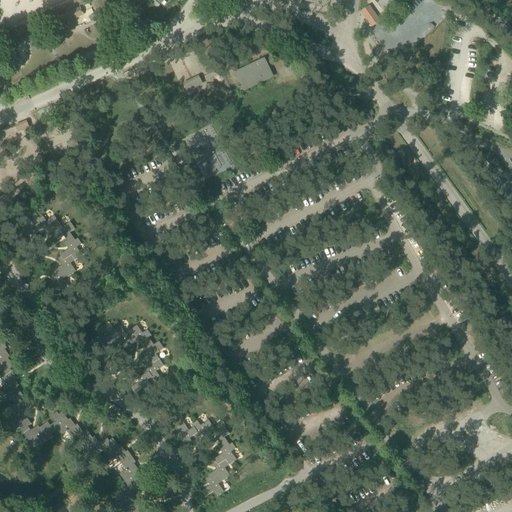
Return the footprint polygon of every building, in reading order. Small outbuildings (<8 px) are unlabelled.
[(148,0),(148,1),(160,8),(165,0),(148,0)] [(299,0),(299,6),(320,11),(327,6),(328,0),(299,0)] [(369,6),(361,12),(363,14),(371,8),(369,6)] [(51,20),(54,29),(64,25),(67,32),(76,28),(69,12),(51,20)] [(378,18),(370,24),(372,27),(380,21),(378,18)] [(19,33),(10,36),(14,45),(23,41),(19,33)] [(236,73),(245,90),(272,77),(264,60),(236,73)] [(191,82),(189,79),(183,82),(188,92),(205,84),(202,77),(191,82)] [(47,230),(53,239),(61,233),(56,225),(58,223),(54,217),(46,222),(42,217),(37,221),(39,224),(45,232),(47,230)] [(41,235),(45,232),(39,224),(34,227),(30,220),(23,226),(25,229),(17,234),(21,240),(30,234),(34,240),(37,238),(35,234),(39,232),(41,235)] [(63,244),(66,247),(75,241),(70,234),(75,230),(69,223),(63,227),(59,223),(58,223),(56,225),(61,233),(53,239),(54,239),(56,238),(58,241),(64,237),(67,241),(63,244)] [(68,250),(60,255),(64,261),(72,255),(76,260),(82,256),(77,249),(82,245),(78,239),(75,241),(66,247),(68,250)] [(62,266),(54,271),(59,277),(67,272),(70,276),(76,272),(70,264),(76,260),(72,255),(64,261),(60,255),(59,256),(62,261),(59,263),(62,266)] [(59,277),(54,271),(52,272),(54,274),(51,275),(56,281),(47,287),(51,293),(59,288),(62,292),(69,287),(64,280),(70,276),(67,272),(59,277)] [(123,340),(124,341),(132,336),(129,331),(125,334),(120,326),(112,331),(115,336),(107,342),(111,348),(123,340)] [(139,344),(148,338),(152,336),(148,330),(142,334),(137,326),(129,331),(132,336),(124,341),(129,347),(137,341),(139,344)] [(109,350),(111,348),(107,342),(115,336),(112,331),(108,334),(104,328),(97,333),(99,336),(90,342),(94,347),(103,342),(109,350)] [(153,346),(148,338),(139,344),(141,347),(144,344),(148,350),(142,354),(144,357),(148,355),(153,363),(159,359),(156,355),(163,350),(158,342),(153,346)] [(0,371),(2,370),(5,375),(12,371),(10,369),(14,366),(8,358),(10,357),(5,349),(7,348),(3,342),(0,343),(0,371)] [(149,367),(146,369),(152,378),(153,379),(158,375),(156,372),(164,366),(159,359),(153,363),(148,355),(144,357),(143,358),(149,367)] [(152,378),(146,369),(142,371),(144,375),(140,377),(138,374),(134,376),(139,382),(130,388),(134,393),(141,388),(145,394),(152,389),(147,381),(152,378)] [(11,399),(14,404),(20,400),(19,398),(23,395),(17,387),(19,386),(14,378),(16,377),(12,371),(5,375),(1,378),(6,385),(0,388),(0,390),(8,401),(11,399)] [(19,428),(24,434),(30,429),(28,427),(31,424),(26,416),(28,415),(23,407),(25,406),(20,400),(14,404),(10,407),(14,414),(8,418),(17,430),(19,428)] [(71,438),(76,435),(82,431),(77,425),(75,426),(70,419),(68,420),(62,412),(59,415),(57,412),(51,416),(55,422),(50,426),(48,422),(45,424),(53,433),(56,430),(61,436),(67,432),(71,438)] [(195,439),(200,436),(199,435),(212,426),(209,421),(201,426),(197,421),(192,424),(194,428),(189,431),(184,423),(180,425),(190,439),(193,436),(195,439)] [(51,434),(53,433),(45,424),(40,428),(38,426),(31,431),(30,429),(24,434),(31,444),(37,439),(41,445),(53,437),(51,434)] [(189,439),(190,439),(180,425),(176,428),(179,433),(171,439),(175,445),(184,438),(188,445),(191,443),(189,439)] [(218,441),(223,449),(229,446),(224,438),(229,435),(224,427),(216,432),(212,426),(199,435),(200,436),(202,435),(207,444),(209,443),(211,446),(218,441)] [(95,456),(103,451),(104,450),(100,444),(95,437),(92,438),(87,430),(83,433),(82,431),(76,435),(79,440),(76,442),(85,454),(91,450),(95,456)] [(117,458),(120,463),(131,455),(128,451),(126,452),(120,445),(118,446),(113,438),(109,441),(107,438),(100,444),(104,450),(103,451),(111,462),(117,458)] [(212,464),(214,467),(221,463),(225,469),(237,461),(231,453),(236,449),(232,444),(229,446),(223,449),(220,451),(222,454),(214,460),(215,461),(212,464)] [(119,474),(127,486),(129,485),(133,491),(141,486),(139,483),(143,481),(137,473),(139,471),(134,464),(136,462),(131,455),(120,463),(126,470),(119,474)] [(206,481),(209,485),(216,480),(218,484),(230,477),(225,469),(221,463),(214,467),(216,470),(207,476),(210,479),(206,481)] [(216,480),(209,485),(210,487),(202,492),(206,497),(213,492),(217,498),(224,493),(218,484),(216,480)] [(129,511),(130,511),(139,511),(138,510),(142,508),(136,500),(138,498),(133,491),(129,485),(127,486),(120,491),(125,497),(119,502),(125,511),(129,511)]
